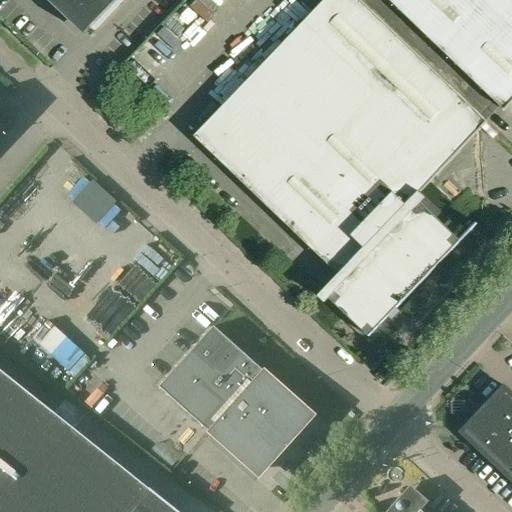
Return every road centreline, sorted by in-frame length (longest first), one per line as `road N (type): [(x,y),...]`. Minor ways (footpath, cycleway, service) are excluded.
road 1 (unclassified): [(388,422),(0,57)]
road 2 (unknown): [(271,0),(128,178)]
road 3 (unknown): [(511,140),(367,0)]
road 4 (unclassified): [(511,292),(388,422)]
road 5 (unclassified): [(486,511),(388,422)]
